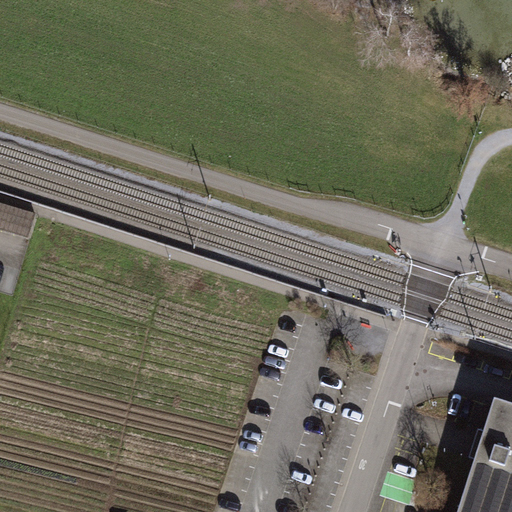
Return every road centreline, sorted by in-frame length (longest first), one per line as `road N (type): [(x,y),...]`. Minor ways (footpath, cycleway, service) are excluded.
road 1 (residential): [(0,106),(440,243)]
road 2 (residential): [(440,243),(352,511)]
